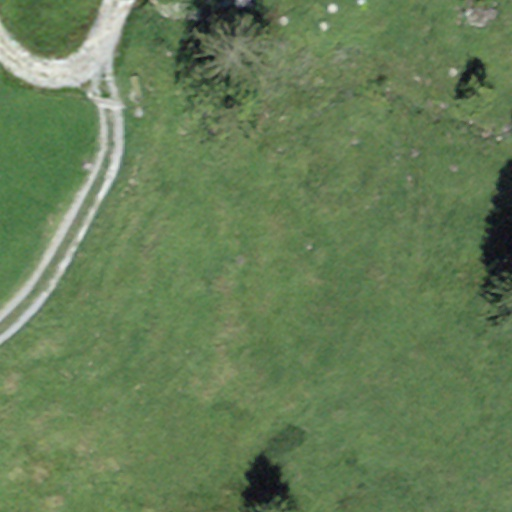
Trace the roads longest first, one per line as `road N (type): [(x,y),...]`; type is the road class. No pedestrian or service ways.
road 1 (track): [(107,67),(106,139),(70,217),(0,323)]
road 2 (track): [(114,0),(107,67),(15,60),(0,20)]
